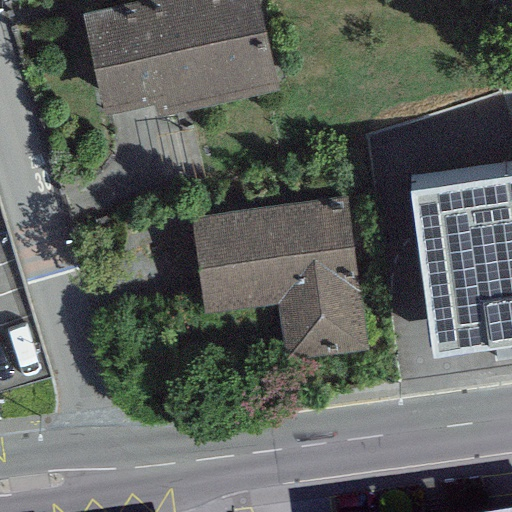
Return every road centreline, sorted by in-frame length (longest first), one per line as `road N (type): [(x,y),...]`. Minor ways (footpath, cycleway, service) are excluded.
road 1 (primary): [(511,420),(92,478)]
road 2 (residential): [(92,478),(85,418),(0,139)]
